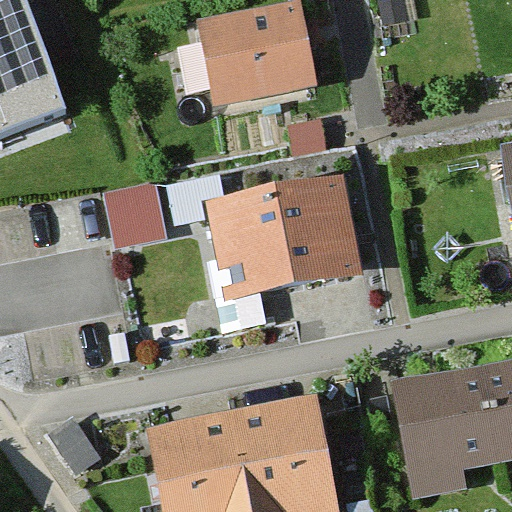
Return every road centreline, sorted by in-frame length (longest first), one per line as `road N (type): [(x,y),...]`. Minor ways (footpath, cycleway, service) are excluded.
road 1 (residential): [(511,316),(0,412)]
road 2 (residential): [(371,121),(349,0)]
road 3 (residential): [(69,511),(0,413)]
